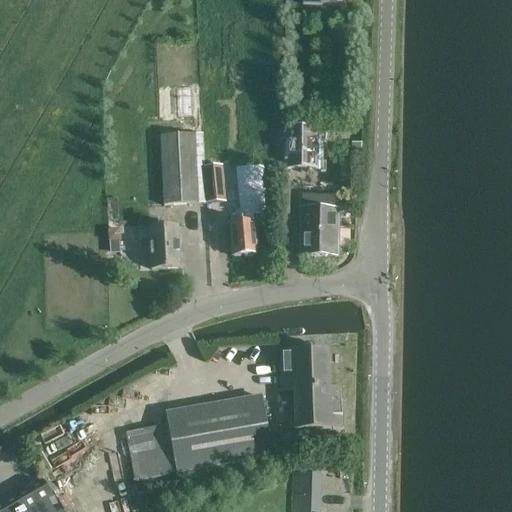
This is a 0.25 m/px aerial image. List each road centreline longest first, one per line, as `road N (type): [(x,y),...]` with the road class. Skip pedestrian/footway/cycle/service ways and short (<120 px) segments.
road 1 (unclassified): [(375,281),(262,296),(192,316),(0,419)]
road 2 (unclassified): [(375,281),(386,0)]
road 3 (unclassified): [(379,511),(383,343),(375,281)]
